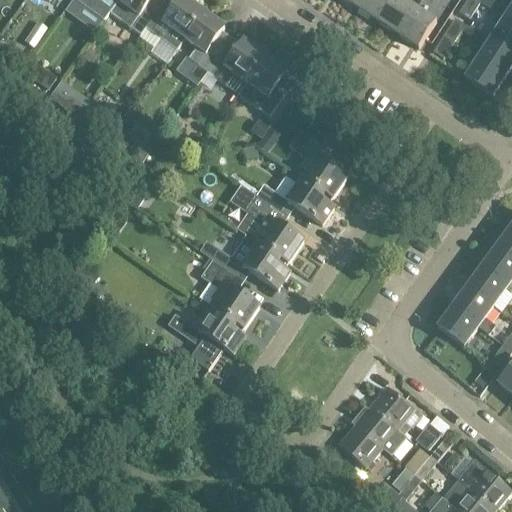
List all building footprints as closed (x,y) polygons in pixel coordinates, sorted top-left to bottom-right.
[(87,0),(98,8),(104,0),(110,0),(118,5),(121,0),(87,0)] [(121,0),(118,5),(110,17),(141,39),(146,32),(161,13),(160,12),(151,5),(154,0),(121,0)] [(339,0),(339,1),(359,14),(367,0),(339,0)] [(367,0),(359,14),(379,27),(396,0),(367,0)] [(416,13),(396,0),(379,27),(399,40),(416,13)] [(470,0),(470,1),(480,7),(491,14),(499,2),(496,0),(470,0)] [(470,1),(459,17),(469,24),(480,7),(470,1)] [(160,12),(161,13),(146,32),(177,55),(185,43),(204,17),(183,2),(176,13),(165,5),(160,12)] [(399,40),(419,53),(436,26),(416,13),(399,40)] [(208,77),(227,50),(218,43),(225,32),(204,17),(185,43),(197,52),(189,63),(198,70),(191,80),(201,86),(208,77)] [(455,23),(444,40),(454,47),(465,30),(455,23)] [(511,55),(511,27),(505,23),(492,43),(511,55)] [(444,40),(433,57),(443,63),(454,47),(444,40)] [(506,81),(511,72),(511,55),(492,43),(479,63),(506,81)] [(208,77),(227,90),(235,79),(247,88),(265,61),(245,46),(237,57),(227,50),(208,77)] [(265,61),(247,88),(238,99),(269,121),(288,95),(290,97),(299,85),(290,81),(291,80),(290,79),(289,81),(285,79),(287,77),(265,61)] [(493,101),(506,81),(479,63),(466,83),(493,101)] [(71,77),(59,89),(81,112),(94,100),(71,77)] [(97,140),(107,126),(100,120),(103,117),(93,110),(84,122),(82,120),(78,126),(97,140)] [(298,180),(333,204),(349,181),(326,166),(333,156),(302,135),(290,152),(309,165),(298,180)] [(330,209),(333,204),(298,180),(290,174),(286,181),(299,190),(288,206),(264,190),(257,200),(289,222),(296,211),(323,230),(335,213),(330,209)] [(282,231),(289,222),(257,200),(245,217),(263,229),(253,245),(254,246),(289,269),(304,247),(282,231)] [(495,255),(511,267),(511,237),(509,235),(495,255)] [(254,256),(243,272),(251,277),(278,295),(290,278),(285,275),(289,269),(254,246),(253,245),(246,240),(241,247),(254,256)] [(243,272),(219,255),(213,265),(244,287),(251,277),(243,272)] [(511,267),(495,255),(481,274),(507,293),(511,297),(511,296),(511,267)] [(220,295),(210,310),(209,311),(244,335),(260,312),(237,297),(244,287),(213,265),(201,283),(220,295)] [(69,283),(88,297),(100,280),(81,266),(69,283)] [(481,274),(467,294),(493,313),(507,293),(481,274)] [(492,328),(486,323),(493,313),(467,294),(453,313),(479,332),(481,330),(487,335),(492,328)] [(241,340),(244,335),(209,311),(210,310),(202,305),(197,312),(210,321),(199,337),(175,320),(168,330),(199,352),(198,354),(215,366),(224,354),(234,361),(245,343),(241,340)] [(453,313),(438,333),(465,352),(479,332),(453,313)] [(511,324),(504,320),(498,331),(511,338),(511,335),(511,324)] [(501,372),(511,357),(511,355),(504,349),(492,365),(501,372)] [(511,372),(499,388),(511,399),(511,372)] [(387,394),(371,413),(398,435),(414,417),(387,394)] [(371,413),(355,432),(382,454),(398,435),(371,413)] [(441,439),(432,431),(418,447),(428,455),(441,439)] [(366,474),(382,454),(355,432),(339,452),(366,474)] [(445,459),(453,449),(446,443),(438,453),(445,459)] [(438,453),(430,462),(437,468),(445,459),(438,453)] [(429,477),(437,468),(430,462),(422,472),(429,477)] [(459,485),(469,494),(490,511),(499,511),(511,497),(474,466),(459,485)] [(422,472),(414,481),(421,487),(429,477),(422,472)] [(414,481),(406,490),(413,496),(421,487),(414,481)] [(385,488),(377,498),(393,511),(394,511),(402,503),(402,502),(399,500),(385,488)] [(399,500),(402,502),(402,503),(406,506),(413,496),(406,490),(399,500)] [(490,511),(469,494),(454,511),(490,511)] [(412,511),(402,503),(395,511),(412,511)]
